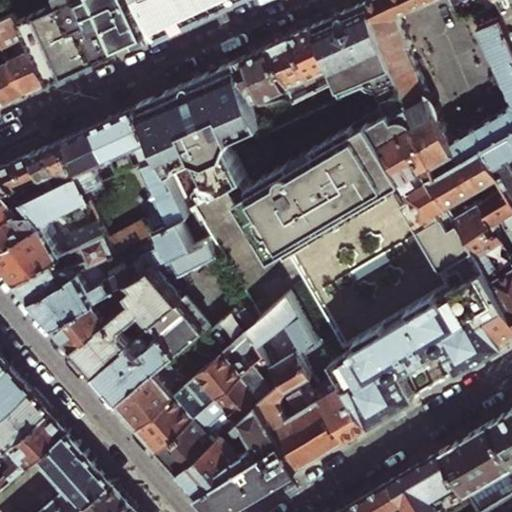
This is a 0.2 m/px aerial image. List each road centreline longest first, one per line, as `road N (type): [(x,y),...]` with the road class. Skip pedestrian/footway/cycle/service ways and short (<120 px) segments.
road 1 (residential): [(0,134),(300,0)]
road 2 (residential): [(188,511),(0,297)]
road 3 (tertiary): [(279,511),(511,375)]
